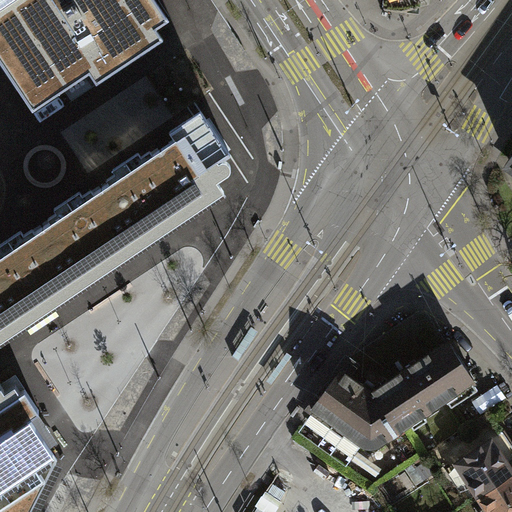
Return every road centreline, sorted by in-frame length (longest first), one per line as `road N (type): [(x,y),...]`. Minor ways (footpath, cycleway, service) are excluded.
road 1 (tertiary): [(394,168),(279,251),(122,511)]
road 2 (tertiary): [(204,511),(346,299),(394,168)]
road 3 (primary): [(254,0),(340,125),(394,168)]
road 4 (primary): [(394,168),(511,332)]
road 5 (tertiary): [(394,168),(511,9)]
road 6 (primary): [(394,168),(374,98),(307,0)]
